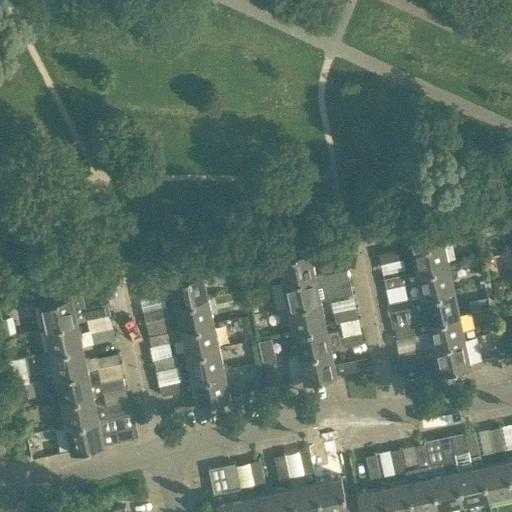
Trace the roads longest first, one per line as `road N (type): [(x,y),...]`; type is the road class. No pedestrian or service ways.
road 1 (residential): [(161,450),(333,413),(396,412)]
road 2 (residential): [(396,412),(357,241)]
road 3 (residential): [(1,492),(161,450)]
